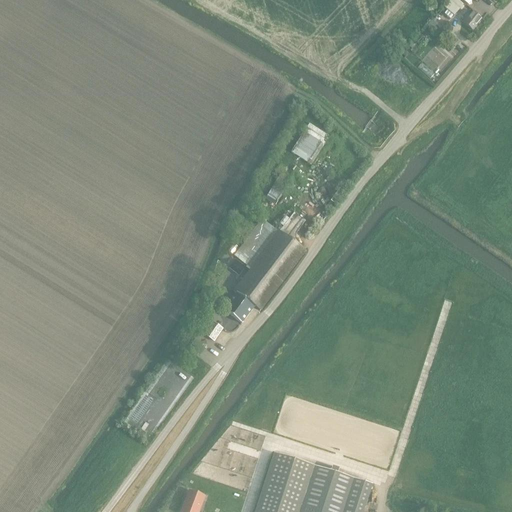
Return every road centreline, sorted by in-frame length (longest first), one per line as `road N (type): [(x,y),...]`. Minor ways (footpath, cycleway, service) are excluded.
road 1 (unclassified): [(234,345),(266,314),(379,159),(511,7)]
road 2 (unclassified): [(105,511),(234,345)]
road 3 (unclassified): [(130,511),(234,345)]
